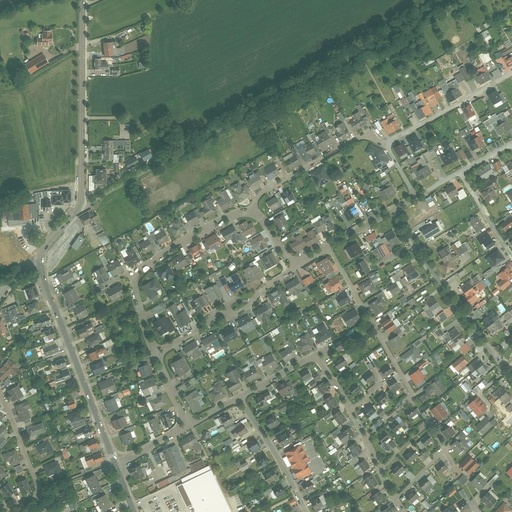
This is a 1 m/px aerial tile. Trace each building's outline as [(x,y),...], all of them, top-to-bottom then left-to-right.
[(486,30),(478,34),(481,39),(482,38),(484,41),(490,38),(486,30)] [(52,43),(52,34),(51,34),(51,31),(43,31),(43,34),(42,34),(42,38),(37,38),(37,45),(47,45),(47,43),(52,43)] [(116,48),(112,49),(104,50),(104,56),(113,55),(121,54),(121,51),(123,51),(122,47),(119,48),(116,48)] [(30,73),(48,63),(43,54),(25,65),(30,73)] [(488,71),(481,74),(486,82),(491,79),(489,76),(490,75),(488,71)] [(481,74),(479,76),(477,73),(473,75),(478,82),(479,82),(481,85),(486,82),(481,74)] [(456,79),(448,84),(456,99),(462,95),(458,88),(460,87),(456,79)] [(448,84),(447,83),(441,86),(443,90),(442,90),(449,103),(456,99),(448,84)] [(416,99),(412,91),(408,93),(410,96),(408,97),(410,102),(416,99)] [(488,95),(493,104),(501,100),(498,94),(496,91),(488,95)] [(418,103),(415,104),(414,103),(411,105),(420,120),(426,116),(422,108),(418,103)] [(428,105),(422,108),(426,116),(433,113),(428,105)] [(470,105),(463,109),(466,114),(465,115),(467,119),(468,118),(469,118),(475,115),(473,111),(473,110),(472,109),(470,105)] [(501,111),(496,114),(499,120),(504,117),(501,111)] [(361,116),(359,112),(355,114),(357,119),(355,120),(355,119),(354,120),(350,122),(355,131),(366,124),(363,118),(362,116),(361,116)] [(496,114),(491,116),(492,118),(486,121),(488,126),(493,123),(500,135),(506,132),(501,124),(501,123),(498,124),(496,121),(499,120),(496,114)] [(395,121),(391,123),(395,131),(400,128),(398,125),(400,124),(397,120),(395,121)] [(510,125),(508,120),(504,123),(501,124),(506,132),(511,129),(509,126),(510,125)] [(371,124),(373,128),(376,127),(377,131),(381,130),(378,121),(371,124)] [(331,133),(325,122),(322,124),(326,131),(328,135),(331,133)] [(343,123),(335,127),(338,133),(336,134),(340,141),(351,135),(347,128),(346,128),(343,123)] [(387,125),(384,127),(387,132),(388,131),(390,134),(395,131),(391,123),(387,125)] [(326,131),(321,134),(323,139),(321,141),(322,143),(318,144),(322,151),(334,145),(328,135),(326,131)] [(484,140),(480,132),(476,134),(477,137),(475,139),(479,147),(484,144),(483,141),(484,140)] [(415,136),(408,140),(414,151),(422,147),(415,136)] [(479,147),(475,139),(468,143),(473,151),(479,147)] [(312,144),(305,148),(304,146),(299,148),(305,161),(313,157),(311,155),(316,152),(312,144)] [(370,144),(366,153),(372,156),(374,161),(373,162),(376,169),(379,168),(387,164),(389,163),(385,156),(386,156),(383,150),(382,151),(382,150),(370,144)] [(403,144),(396,148),(400,156),(406,153),(408,152),(405,148),(403,144)] [(459,158),(453,148),(452,148),(451,147),(448,148),(450,152),(447,153),(453,162),(459,158)] [(300,157),(295,148),(290,150),(294,157),(296,156),(298,159),(300,157)] [(140,155),(143,161),(152,156),(148,150),(140,155)] [(434,150),(430,153),(433,159),(438,157),(434,150)] [(466,157),(462,150),(458,153),(462,160),(466,157)] [(429,151),(424,154),(429,162),(433,159),(430,153),(429,151)] [(446,151),(440,155),(446,166),(453,162),(447,153),(446,151)] [(124,162),(128,169),(139,163),(135,156),(124,162)] [(294,157),(286,161),(290,169),(300,164),(298,159),(296,156),(294,157)] [(414,156),(407,160),(410,165),(417,161),(414,157),(414,156)] [(432,174),(425,160),(423,161),(423,162),(419,165),(421,169),(426,177),(432,174)] [(500,161),(494,165),(497,171),(501,169),(500,168),(503,166),(500,161)] [(265,170),(265,171),(267,174),(270,179),(280,173),(274,163),(275,165),(265,170)] [(389,169),(387,164),(379,168),(382,173),(389,169)] [(489,165),(480,171),(484,179),(491,175),(493,177),(496,175),(492,170),(489,165)] [(323,167),(311,174),(313,176),(318,185),(319,186),(330,180),(323,167)] [(421,169),(419,171),(418,169),(414,171),(417,177),(419,177),(421,180),(426,177),(421,169)] [(96,176),(94,176),(94,184),(95,184),(95,188),(97,188),(101,186),(101,184),(106,184),(106,179),(111,179),(111,177),(110,177),(110,175),(106,175),(106,170),(96,170),(96,176)] [(258,173),(255,175),(254,172),(252,173),(251,172),(250,173),(250,174),(248,175),(252,181),(250,183),(254,191),(261,187),(259,183),(258,183),(259,182),(261,180),(262,180),(260,177),(258,173)] [(318,185),(313,176),(310,178),(315,187),(318,185)] [(491,182),(483,187),(485,191),(491,188),(494,186),(491,182)] [(244,187),(242,188),(239,183),(234,186),(237,191),(234,192),(240,202),(244,200),(243,198),(249,194),(248,192),(245,186),(244,187)] [(396,194),(390,183),(386,185),(387,187),(385,188),(390,197),(396,194)] [(454,185),(446,190),(450,198),(458,193),(458,192),(454,185)] [(385,188),(384,187),(378,191),(383,201),(390,197),(385,188)] [(485,191),(483,193),(488,202),(496,197),(495,194),(495,193),(494,191),(492,190),(491,188),(485,191)] [(463,189),(458,192),(458,193),(462,199),(467,196),(463,189)] [(43,192),(34,194),(35,200),(36,203),(37,211),(40,211),(40,207),(48,207),(51,207),(51,204),(52,204),(63,204),(63,202),(70,202),(70,191),(52,190),(52,191),(43,192)] [(226,190),(221,193),(224,199),(218,202),(223,211),(234,205),(231,200),(226,190)] [(282,194),(281,194),(283,197),(286,203),(295,198),(290,190),(282,194)] [(354,201),(350,194),(344,198),(345,200),(348,204),(348,205),(354,201)] [(276,197),(267,202),(272,211),(281,206),(281,207),(282,206),(278,200),(277,197),(276,197)] [(208,200),(203,203),(206,208),(202,211),(206,217),(217,211),(212,203),(210,199),(208,200)] [(9,212),(6,212),(7,221),(11,220),(15,220),(17,220),(30,219),(37,218),(37,214),(36,203),(32,204),(32,209),(29,209),(28,204),(24,205),(24,204),(23,204),(22,204),(22,205),(8,206),(9,212)] [(348,205),(348,204),(343,207),(344,209),(342,210),(348,221),(355,217),(350,209),(348,205)] [(356,204),(352,206),(353,208),(350,209),(355,217),(360,214),(358,211),(359,210),(356,204)] [(427,211),(429,217),(438,212),(436,207),(427,211)] [(202,217),(198,209),(194,211),(195,212),(199,219),(202,217)] [(92,212),(91,210),(79,217),(85,227),(99,219),(94,211),(92,212)] [(199,219),(195,212),(186,217),(191,226),(200,221),(199,219)] [(425,212),(413,219),(417,225),(426,220),(425,218),(427,216),(425,212)] [(511,215),(511,214),(503,219),(506,222),(511,218),(511,217),(511,215)] [(277,218),(275,219),(281,228),(282,231),(283,230),(284,230),(286,229),(287,228),(285,226),(288,224),(283,215),(277,218)] [(332,220),(330,217),(327,219),(325,216),(322,218),(327,227),(329,232),(335,228),(331,221),(332,221),(332,220)] [(477,217),(470,221),(477,232),(480,230),(484,228),(477,217)] [(506,222),(502,225),(506,231),(511,226),(511,218),(506,222)] [(182,224),(179,219),(174,222),(177,225),(170,229),(175,237),(180,234),(182,233),(186,231),(182,224)] [(317,223),(321,231),(325,229),(324,229),(327,227),(323,220),(317,223)] [(250,224),(248,225),(246,221),(240,225),(242,229),(246,236),(246,235),(250,233),(256,230),(254,226),(252,227),(250,224)] [(438,221),(420,231),(425,240),(444,230),(438,221)] [(102,229),(98,223),(93,226),(96,232),(102,229)] [(234,226),(222,233),(227,241),(232,238),(233,238),(235,241),(234,242),(240,239),(241,239),(238,234),(234,226)] [(155,235),(157,239),(159,244),(168,239),(163,230),(155,235)] [(313,230),(307,233),(308,233),(310,236),(304,239),(307,245),(308,247),(314,243),(316,242),(319,241),(313,230)] [(104,232),(98,235),(104,245),(109,242),(104,232)] [(375,232),(366,237),(368,242),(378,237),(375,232)] [(390,233),(389,232),(383,236),(384,238),(386,237),(389,241),(396,236),(394,232),(390,233)] [(298,240),(291,244),(294,249),(295,248),(297,251),(302,248),(302,247),(304,246),(304,247),(307,245),(304,239),(301,234),(295,237),(295,238),(296,237),(298,240)] [(480,238),(478,239),(481,244),(483,242),(485,246),(486,245),(488,249),(494,244),(492,241),(493,241),(488,234),(483,238),(482,237),(480,238)] [(217,235),(211,238),(206,240),(207,242),(211,249),(216,246),(218,249),(223,246),(221,242),(221,241),(220,240),(219,240),(217,235)] [(261,235),(253,240),(253,241),(251,242),(255,249),(264,244),(265,247),(262,249),(262,250),(268,246),(261,235)] [(80,236),(72,247),(76,250),(84,239),(80,236)] [(389,241),(388,241),(390,244),(388,245),(389,246),(389,247),(390,249),(400,243),(396,236),(389,241)] [(148,240),(140,244),(144,253),(153,248),(150,243),(148,240)] [(357,243),(348,248),(353,257),(361,252),(358,248),(360,247),(357,243)] [(378,247),(376,248),(382,258),(390,253),(385,243),(381,245),(378,247)] [(200,244),(193,248),(190,250),(191,252),(194,258),(199,255),(200,256),(205,253),(200,244)] [(460,247),(458,249),(462,255),(468,251),(464,244),(460,247)] [(135,246),(126,251),(127,251),(130,255),(124,258),(129,267),(140,261),(136,254),(139,252),(135,246)] [(448,246),(438,252),(442,259),(451,253),(452,252),(450,250),(451,249),(448,246)] [(451,253),(442,259),(445,263),(442,265),(447,273),(451,270),(451,271),(451,270),(453,268),(450,263),(462,255),(458,249),(454,251),(457,255),(456,256),(454,254),(453,255),(451,253)] [(498,250),(488,256),(495,266),(500,263),(505,259),(498,250)] [(263,258),(262,258),(268,269),(277,263),(272,253),(269,254),(263,258)] [(99,256),(104,265),(108,264),(103,254),(99,256)] [(183,255),(176,259),(176,258),(173,260),(178,270),(178,269),(188,264),(188,263),(185,258),(183,254),(183,255)] [(327,259),(319,263),(326,274),(328,273),(334,270),(327,259)] [(364,260),(356,265),(362,276),(370,271),(364,260)] [(118,261),(111,265),(110,263),(107,264),(113,276),(117,274),(117,273),(123,270),(124,270),(122,266),(119,261),(118,261)] [(500,263),(495,266),(493,268),(495,271),(503,266),(500,263)] [(65,272),(57,276),(58,278),(60,283),(66,280),(68,283),(71,282),(72,282),(72,281),(75,280),(72,275),(73,274),(70,269),(75,267),(73,264),(64,269),(65,272)] [(412,264),(402,270),(406,276),(409,275),(416,270),(412,264)] [(168,265),(157,271),(157,272),(160,278),(161,278),(166,275),(169,279),(174,276),(168,265)] [(256,267),(252,269),(251,267),(245,271),(247,274),(245,275),(247,279),(249,278),(250,279),(250,280),(250,281),(250,280),(251,282),(257,279),(258,279),(262,277),(257,269),(256,267)] [(108,279),(102,268),(93,273),(100,284),(103,282),(108,279)] [(484,278),(493,272),(490,268),(481,274),(484,278)] [(511,273),(508,268),(500,274),(504,279),(506,281),(508,280),(511,276),(511,273)] [(416,270),(409,275),(410,277),(413,281),(415,279),(415,280),(420,276),(416,270)] [(374,273),(368,277),(370,280),(371,280),(372,281),(377,278),(374,273)] [(397,273),(393,276),(397,282),(399,281),(401,280),(401,279),(397,273)] [(236,274),(231,277),(234,282),(228,285),(232,292),(243,285),(239,278),(239,279),(236,274)] [(478,274),(472,279),(476,285),(480,282),(483,280),(481,279),(478,274)] [(335,276),(330,279),(331,280),(329,281),(329,282),(325,284),(329,291),(332,289),(334,292),(335,294),(336,294),(335,292),(343,287),(337,277),(336,277),(335,276)] [(228,284),(224,277),(220,280),(224,286),(228,284)] [(310,277),(303,281),(306,285),(313,281),(310,277)] [(298,279),(288,284),(288,285),(287,285),(289,289),(292,294),(294,292),(296,295),(301,292),(300,289),(303,287),(298,279)] [(504,279),(498,284),(503,290),(511,284),(508,280),(506,281),(504,279)] [(155,280),(143,286),(149,298),(150,298),(156,295),(158,294),(155,290),(159,288),(155,280)] [(370,280),(360,286),(364,293),(370,289),(372,293),(377,290),(372,281),(371,280),(370,280)] [(470,280),(461,287),(465,293),(473,287),(471,285),(473,283),(470,280)] [(100,284),(96,286),(100,291),(106,288),(103,282),(100,284)] [(480,282),(476,285),(481,291),(485,288),(480,282)] [(396,283),(388,288),(392,294),(395,292),(396,293),(397,293),(398,292),(398,291),(398,290),(400,289),(396,283)] [(111,290),(107,292),(112,300),(124,294),(119,285),(111,290)] [(35,286),(26,289),(30,299),(33,298),(39,296),(35,286)] [(106,288),(100,291),(102,295),(104,294),(107,292),(111,290),(109,286),(106,288)] [(213,288),(213,287),(206,290),(208,293),(207,293),(208,295),(207,295),(208,296),(209,297),(210,297),(212,301),(218,297),(218,298),(223,296),(217,286),(213,288)] [(473,287),(465,293),(468,298),(469,297),(469,299),(468,300),(471,304),(478,299),(475,295),(479,292),(477,288),(474,290),(473,287)] [(73,289),(64,294),(66,297),(67,297),(68,300),(67,300),(70,304),(69,304),(69,305),(81,299),(81,298),(77,300),(75,296),(77,295),(73,289)] [(281,289),(269,296),(269,297),(273,303),(280,299),(284,307),(289,304),(281,289)] [(338,297),(337,298),(337,299),(339,302),(341,305),(341,306),(350,301),(346,293),(338,297)] [(201,296),(194,300),(195,301),(190,303),(194,310),(195,309),(197,313),(203,310),(202,307),(206,305),(204,300),(201,296)] [(273,303),(269,297),(266,298),(268,302),(272,308),(275,306),(273,303)] [(379,299),(370,305),(376,315),(384,310),(381,304),(384,301),(382,297),(379,299)] [(430,298),(423,303),(426,306),(428,305),(430,307),(437,302),(434,297),(431,300),(430,298)] [(272,308),(268,302),(263,305),(264,307),(266,306),(268,310),(272,308)] [(437,302),(430,307),(425,311),(430,319),(436,315),(434,313),(442,308),(438,302),(437,302)] [(36,303),(29,306),(30,309),(29,310),(31,313),(39,310),(36,303)] [(162,303),(153,308),(156,313),(165,308),(162,303)] [(185,311),(180,314),(174,304),(169,307),(180,326),(190,321),(185,311)] [(76,308),(73,310),(78,319),(87,314),(82,305),(76,308)] [(264,307),(259,310),(259,311),(256,312),(255,312),(260,320),(263,319),(264,320),(267,318),(268,320),(273,318),(268,310),(266,306),(264,307)] [(463,309),(467,315),(472,311),(469,306),(463,309)] [(16,308),(11,310),(10,308),(9,309),(8,307),(4,309),(7,317),(4,318),(7,324),(12,322),(13,324),(21,321),(20,320),(19,316),(16,308)] [(478,308),(473,312),(477,318),(483,314),(478,308)] [(356,310),(348,315),(344,317),(349,326),(361,319),(356,310)] [(444,311),(439,315),(441,318),(439,320),(441,323),(449,318),(444,311)] [(511,314),(509,311),(503,315),(508,321),(511,317),(511,314)] [(494,313),(483,322),(487,328),(499,319),(498,318),(499,317),(496,314),(495,314),(494,313)] [(385,318),(380,322),(384,327),(393,321),(389,316),(385,318)] [(48,317),(40,319),(40,320),(42,324),(43,326),(51,323),(50,323),(51,322),(50,320),(49,320),(48,317)] [(249,317),(239,322),(244,332),(245,331),(244,330),(253,325),(253,324),(251,321),(249,317)] [(165,318),(154,324),(160,334),(168,329),(169,331),(174,328),(169,319),(166,321),(165,318)] [(487,328),(492,334),(496,331),(495,331),(499,328),(500,329),(504,326),(499,319),(487,328)] [(393,321),(384,327),(388,333),(393,330),(397,327),(396,327),(393,321)] [(91,322),(84,326),(85,327),(84,327),(77,330),(77,331),(78,333),(79,334),(81,338),(89,335),(88,333),(93,330),(94,328),(94,327),(91,322)] [(403,323),(396,327),(397,327),(393,330),(395,332),(400,329),(405,325),(403,323)] [(324,325),(317,328),(319,332),(315,335),(315,336),(319,343),(331,336),(324,325)] [(233,326),(222,333),(226,340),(231,337),(232,339),(238,336),(234,328),(233,326)] [(242,335),(237,326),(234,328),(238,336),(238,337),(242,335)] [(281,336),(286,333),(282,326),(260,338),(268,353),(273,350),(268,340),(280,334),(281,336)] [(315,335),(310,326),(307,328),(312,337),(315,336),(315,335)] [(53,328),(43,332),(44,337),(47,336),(49,340),(56,337),(53,328)] [(440,328),(435,332),(439,337),(444,333),(440,328)] [(449,333),(448,333),(453,339),(460,333),(456,328),(449,333)] [(448,332),(443,336),(448,343),(449,342),(451,340),(453,339),(448,333),(449,333),(448,332)] [(453,339),(451,340),(453,343),(450,345),(453,348),(465,340),(460,333),(453,339)] [(96,335),(92,337),(92,338),(87,341),(91,347),(102,340),(99,334),(98,334),(96,335)] [(215,335),(203,342),(204,343),(208,350),(213,347),(215,350),(221,347),(215,335)] [(306,335),(300,338),(303,342),(297,345),(302,353),(313,346),(306,335)] [(398,336),(390,340),(390,341),(390,340),(393,344),(392,344),(395,349),(403,344),(398,336)] [(112,339),(105,342),(108,347),(115,343),(112,339)] [(344,339),(334,344),(338,351),(348,346),(344,339)] [(196,342),(192,344),(192,345),(189,346),(184,349),(188,357),(194,354),(196,357),(195,358),(195,359),(202,355),(203,354),(200,349),(196,342)] [(46,347),(44,348),(46,352),(45,353),(46,357),(59,352),(56,343),(46,347)] [(373,354),(370,355),(373,360),(382,356),(380,353),(383,352),(380,347),(372,352),(373,354)] [(104,348),(88,354),(91,361),(99,358),(97,355),(106,352),(104,348)] [(290,348),(281,354),(285,362),(295,356),(292,351),(291,348),(290,348)] [(414,348),(401,357),(406,364),(413,359),(415,363),(422,358),(414,348)] [(278,366),(272,354),(265,359),(266,358),(268,361),(263,364),(267,371),(267,372),(271,370),(270,370),(274,368),(278,366)] [(462,356),(452,364),(457,371),(465,365),(468,363),(462,356)] [(343,357),(334,363),(338,370),(348,364),(343,357)] [(64,358),(56,362),(58,366),(59,368),(60,368),(66,366),(67,365),(65,362),(66,361),(65,359),(64,359),(64,358)] [(182,358),(173,364),(179,375),(180,375),(182,374),(189,370),(182,358)] [(479,358),(468,367),(472,373),(476,370),(483,364),(479,358)] [(425,360),(418,365),(420,369),(427,364),(425,360)] [(9,361),(4,365),(5,366),(0,370),(0,371),(1,372),(0,372),(0,377),(3,380),(11,372),(14,375),(19,370),(16,367),(16,366),(11,362),(9,361)] [(102,362),(92,366),(95,374),(105,370),(104,367),(104,366),(105,365),(104,363),(103,362),(102,363),(102,362)] [(142,366),(138,367),(139,368),(142,377),(151,373),(148,364),(142,366)] [(483,364),(476,370),(479,373),(481,375),(485,372),(484,371),(487,369),(483,364)] [(465,365),(457,371),(460,374),(467,368),(465,365)] [(389,366),(382,371),(385,377),(393,372),(389,366)] [(237,368),(233,371),(235,374),(237,378),(242,376),(237,368)] [(255,368),(245,373),(249,382),(259,376),(255,368)] [(419,369),(411,376),(417,384),(417,383),(422,380),(425,377),(419,369)] [(63,372),(61,373),(62,375),(63,379),(64,380),(71,378),(68,370),(63,372)] [(308,370),(300,374),(304,380),(312,376),(308,370)] [(371,372),(364,378),(368,384),(375,378),(371,372)] [(235,374),(231,377),(233,381),(227,384),(231,392),(242,386),(237,378),(235,374)] [(196,377),(191,380),(194,386),(199,382),(196,377)] [(467,377),(460,384),(464,389),(472,383),(467,377)] [(398,382),(396,378),(395,379),(388,384),(392,389),(394,393),(401,388),(399,385),(399,384),(398,382)] [(103,383),(103,382),(99,384),(103,395),(108,393),(107,391),(115,388),(112,380),(112,379),(107,381),(103,383)] [(152,379),(141,383),(146,394),(152,392),(156,390),(152,379)] [(433,383),(425,390),(426,392),(428,394),(434,390),(439,396),(447,390),(438,379),(433,383)] [(286,382),(277,387),(281,395),(290,390),(287,383),(286,382)] [(323,382),(317,387),(319,389),(322,393),(322,394),(328,390),(323,382)] [(219,384),(214,387),(216,391),(211,394),(215,401),(226,395),(222,388),(220,383),(219,384)] [(18,384),(8,390),(14,401),(24,395),(18,384)] [(357,384),(349,389),(354,395),(361,389),(357,384)] [(500,390),(499,389),(495,392),(498,396),(500,398),(506,392),(503,388),(500,390)] [(194,395),(193,393),(189,395),(188,395),(189,395),(186,397),(194,412),(202,408),(197,401),(202,399),(202,398),(204,397),(201,391),(200,391),(198,392),(194,395)] [(428,394),(426,392),(423,395),(427,400),(431,397),(428,394)] [(506,392),(500,398),(502,401),(504,404),(508,400),(507,399),(510,397),(506,392)] [(389,399),(384,393),(376,400),(381,406),(389,399)] [(153,400),(150,402),(154,409),(159,406),(160,407),(166,404),(162,395),(153,400)] [(263,395),(255,399),(260,407),(268,403),(266,400),(263,395)] [(331,396),(325,400),(331,409),(337,405),(331,396)] [(113,398),(105,401),(109,412),(119,409),(115,399),(115,398),(113,398)] [(473,402),(469,405),(474,410),(482,403),(478,398),(473,402)] [(73,399),(66,402),(69,409),(76,407),(76,406),(77,405),(76,403),(74,402),(73,399)] [(470,399),(464,405),(466,408),(469,405),(473,402),(470,399)] [(28,401),(20,404),(21,405),(16,407),(22,421),(24,420),(30,418),(26,408),(30,407),(28,401)] [(288,403),(278,408),(280,412),(284,409),(284,410),(290,407),(288,403)] [(482,403),(474,410),(478,415),(482,413),(487,408),(482,403)] [(435,407),(431,410),(435,416),(443,409),(439,404),(438,405),(435,407)] [(371,405),(363,412),(368,418),(376,411),(371,405)] [(413,408),(406,413),(410,419),(417,414),(417,413),(415,410),(413,408)] [(443,409),(435,416),(439,421),(443,417),(446,415),(447,414),(443,409)] [(125,410),(117,413),(119,419),(124,417),(127,416),(125,410)] [(78,411),(70,414),(71,417),(70,418),(72,422),(81,419),(79,415),(80,414),(79,412),(78,412),(78,411)] [(340,411),(333,416),(340,425),(346,420),(340,411)] [(500,411),(495,414),(497,419),(503,417),(500,411)] [(470,419),(463,412),(461,414),(467,421),(470,419)] [(170,413),(161,416),(165,427),(171,425),(169,419),(172,418),(170,413)] [(482,413),(478,415),(475,418),(477,421),(484,415),(482,413)] [(227,416),(226,414),(221,417),(218,418),(221,424),(224,423),(226,426),(233,422),(234,422),(230,414),(227,416)] [(275,415),(270,417),(271,418),(266,421),(270,428),(275,426),(280,424),(275,415)] [(119,419),(113,421),(116,429),(127,425),(124,417),(119,419)] [(487,417),(477,427),(484,434),(493,425),(490,422),(488,420),(489,419),(487,417)] [(495,417),(490,422),(493,425),(495,428),(499,423),(495,417)] [(156,418),(149,421),(151,426),(152,426),(154,431),(160,429),(156,418)] [(83,419),(75,422),(78,428),(85,425),(83,419)] [(372,423),(375,427),(381,423),(379,419),(372,423)] [(398,421),(390,427),(395,433),(402,427),(398,421)] [(233,422),(226,426),(224,427),(226,430),(233,426),(235,425),(233,422)] [(43,423),(27,428),(30,437),(45,432),(43,423)] [(235,429),(232,431),(235,436),(237,435),(239,437),(248,431),(243,424),(242,424),(235,429)] [(0,428),(0,446),(1,448),(7,441),(5,439),(8,435),(6,433),(8,431),(2,426),(0,428)] [(85,429),(83,430),(84,434),(86,437),(93,434),(90,427),(88,428),(85,429)] [(449,427),(444,431),(443,430),(441,431),(442,433),(448,439),(455,433),(449,427)] [(339,428),(331,434),(335,439),(339,436),(342,433),(339,428)] [(349,428),(344,432),(349,439),(355,435),(349,428)] [(206,441),(207,437),(209,438),(211,432),(204,431),(202,440),(206,441)] [(127,434),(121,436),(124,445),(134,441),(130,433),(130,432),(127,434)] [(289,432),(277,438),(283,447),(294,441),(289,432)] [(342,433),(339,436),(343,443),(349,439),(344,432),(342,433)] [(386,443),(385,442),(390,438),(385,432),(378,438),(383,443),(380,446),(385,453),(388,451),(389,452),(392,450),(386,443)] [(466,436),(462,432),(458,436),(462,440),(466,436)] [(194,434),(181,441),(185,449),(193,445),(196,450),(201,448),(202,450),(198,442),(194,434)] [(428,435),(421,441),(426,446),(433,440),(428,435)] [(343,443),(339,436),(335,439),(340,445),(343,443)] [(95,439),(87,442),(88,443),(89,446),(90,449),(96,447),(98,446),(95,439)] [(255,439),(245,446),(246,449),(249,447),(252,451),(260,446),(255,439)] [(297,444),(295,445),(296,448),(306,442),(306,441),(305,439),(303,440),(297,444)] [(236,440),(226,446),(228,450),(231,448),(238,443),(236,440)] [(457,441),(451,446),(458,454),(459,454),(460,456),(470,447),(467,443),(463,440),(460,442),(459,443),(457,441)] [(45,442),(37,446),(40,454),(47,450),(49,454),(53,451),(48,441),(45,442)] [(296,448),(287,453),(293,466),(313,455),(311,451),(314,450),(310,443),(308,444),(306,442),(296,448)] [(356,442),(349,447),(353,452),(348,456),(350,459),(351,459),(355,456),(356,456),(357,455),(362,451),(356,442)] [(238,443),(231,448),(234,451),(241,447),(238,443)] [(187,469),(175,445),(170,448),(181,472),(187,469)] [(170,448),(169,447),(158,453),(162,462),(166,460),(174,475),(181,472),(170,448)] [(330,456),(336,451),(333,447),(327,452),(330,456)] [(413,449),(404,457),(409,462),(417,455),(413,449)] [(15,450),(4,454),(5,459),(9,458),(11,464),(20,461),(15,450)] [(320,461),(314,450),(311,451),(313,455),(317,463),(318,462),(321,468),(311,473),(313,476),(325,469),(321,461),(320,461)] [(101,453),(93,456),(94,460),(95,463),(103,460),(102,457),(103,456),(102,453),(101,453)] [(264,453),(256,458),(261,465),(258,467),(260,469),(271,462),(269,460),(264,453)] [(313,455),(293,466),(294,468),(306,462),(311,473),(321,468),(318,462),(317,463),(313,455)] [(469,456),(460,465),(465,470),(465,469),(474,461),(474,460),(469,456)] [(193,472),(205,466),(202,460),(190,466),(193,472)] [(364,460),(355,467),(360,475),(370,467),(364,460)] [(474,461),(465,469),(465,470),(470,474),(479,465),(474,460),(474,461)] [(57,462),(45,466),(48,475),(54,473),(56,478),(59,477),(61,477),(60,477),(63,476),(57,462)] [(306,462),(294,468),(299,478),(302,476),(303,478),(311,473),(306,462)] [(443,462),(436,468),(441,474),(447,468),(443,462)] [(400,463),(392,471),(397,477),(405,469),(400,463)] [(139,466),(131,469),(129,470),(131,474),(132,474),(133,476),(134,476),(135,480),(143,476),(147,475),(144,467),(140,468),(139,466)] [(192,473),(181,479),(183,483),(177,486),(187,507),(193,504),(196,511),(230,511),(231,511),(225,499),(209,466),(192,473)] [(181,472),(174,475),(177,481),(181,479),(192,473),(190,468),(187,469),(181,472)] [(274,470),(265,476),(269,483),(275,480),(276,482),(280,479),(278,478),(279,477),(274,470)] [(478,474),(471,482),(476,486),(476,487),(480,491),(487,483),(484,480),(486,477),(481,472),(479,475),(478,474)] [(94,475),(86,479),(90,486),(98,482),(94,475)] [(174,475),(167,479),(170,484),(177,481),(174,475)] [(371,475),(365,480),(371,489),(378,484),(371,475)] [(426,478),(419,484),(426,492),(433,486),(431,484),(431,483),(426,478)] [(26,479),(18,482),(21,492),(30,489),(26,479)] [(158,490),(170,484),(167,479),(156,484),(158,490)] [(311,481),(303,485),(307,492),(311,490),(310,489),(314,487),(311,481)] [(98,482),(90,486),(91,489),(92,489),(94,492),(93,492),(93,493),(101,489),(98,482)] [(8,483),(1,489),(8,497),(14,491),(15,491),(14,490),(8,483)] [(283,486),(274,490),(278,497),(286,492),(283,486)] [(446,495),(450,498),(456,491),(452,488),(446,495)] [(414,490),(406,497),(411,503),(419,496),(414,490)] [(379,491),(373,496),(379,505),(386,500),(379,491)] [(490,493),(489,492),(482,499),(491,507),(497,501),(490,493)] [(100,497),(96,499),(99,505),(109,500),(106,494),(100,497)] [(320,497),(311,502),(316,510),(317,511),(322,510),(320,507),(324,505),(320,497)] [(425,509),(429,506),(424,499),(420,503),(425,509)] [(76,500),(69,503),(72,510),(78,507),(76,500)] [(109,500),(99,505),(102,511),(106,509),(112,506),(109,500)] [(465,501),(458,506),(462,511),(470,506),(465,501)]
